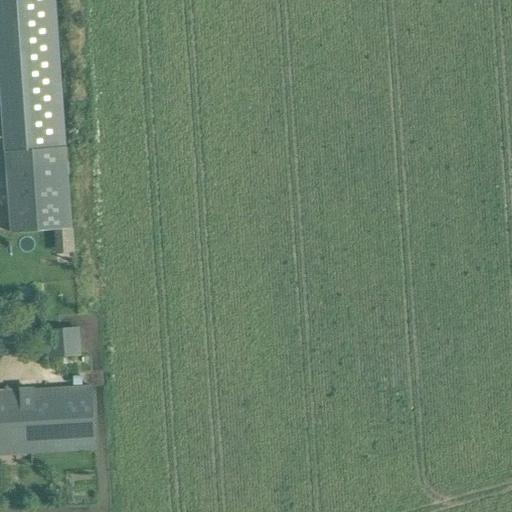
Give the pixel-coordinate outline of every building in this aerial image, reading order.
[(55,0),(0,0),(0,62),(6,150),(22,150),(66,147),(55,0)] [(40,231),(72,228),(67,162),(66,147),(22,150),(6,150),(12,232),(40,231)] [(8,231),(0,231),(0,245),(10,245),(8,231)] [(79,329),(47,331),(49,357),(81,355),(79,329)] [(92,385),(0,390),(0,454),(96,448),(92,385)]
